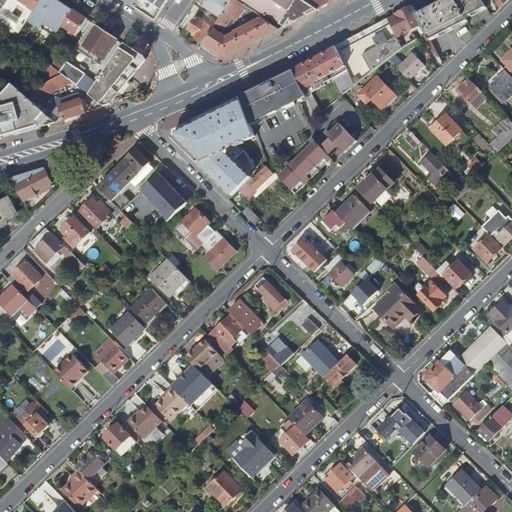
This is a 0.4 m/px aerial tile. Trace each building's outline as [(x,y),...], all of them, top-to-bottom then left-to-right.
[(19,0),(28,5),(25,9),(28,11),(21,21),(15,15),(7,26),(13,31),(11,35),(17,39),(19,36),(29,20),(42,0),(19,0)] [(59,0),(42,0),(29,20),(56,37),(63,26),(74,10),(61,1),(59,0)] [(126,0),(147,13),(151,16),(156,9),(160,11),(167,0),(126,0)] [(199,0),(198,3),(216,14),(214,17),(219,20),(232,0),(199,0)] [(217,23),(224,27),(231,31),(245,9),(247,6),(245,4),(238,0),(232,0),(219,20),(217,23)] [(247,0),(287,26),(319,9),(306,0),(247,0)] [(306,0),(319,9),(335,0),(306,0)] [(443,0),(417,14),(426,31),(431,42),(468,23),(466,20),(487,9),(481,0),(443,0)] [(496,0),(501,9),(510,0),(509,0),(496,0)] [(245,9),(255,15),(257,12),(247,6),(245,9)] [(4,7),(0,13),(0,20),(7,26),(15,15),(4,7)] [(389,21),(392,27),(403,50),(408,46),(417,39),(413,32),(420,28),(422,32),(426,31),(417,14),(413,8),(389,21)] [(74,10),(63,26),(69,30),(67,33),(70,35),(72,32),(77,36),(88,19),(81,14),(74,10)] [(202,10),(189,29),(198,35),(196,37),(204,43),(214,27),(215,26),(217,23),(219,20),(214,17),(212,20),(206,16),(208,13),(202,10)] [(204,43),(221,54),(231,55),(282,29),(257,12),(255,15),(259,17),(235,30),(235,31),(230,35),(227,32),(225,34),(224,33),(225,31),(223,29),(222,30),(221,32),(214,27),(204,43)] [(389,21),(337,48),(340,54),(392,27),(389,21)] [(93,22),(76,48),(93,60),(95,57),(97,59),(99,56),(105,60),(118,39),(107,31),(93,22)] [(340,54),(356,87),(390,60),(403,50),(392,27),(340,54)] [(124,42),(97,83),(90,95),(102,107),(110,104),(145,59),(143,55),(124,42)] [(200,48),(218,60),(221,54),(204,43),(200,48)] [(295,73),(306,96),(313,92),(339,78),(344,96),(356,87),(340,54),(337,48),(295,71),(295,73)] [(44,57),(51,63),(53,65),(57,59),(47,51),(44,57)] [(414,55),(399,70),(410,82),(425,67),(414,55)] [(53,65),(61,71),(64,65),(57,59),(53,65)] [(40,74),(47,82),(29,92),(39,100),(74,82),(64,73),(61,71),(53,65),(51,63),(40,74)] [(64,73),(74,82),(90,95),(97,83),(79,68),(76,72),(69,66),(64,73)] [(262,87),(241,98),(252,126),(265,121),(264,119),(308,99),(306,96),(295,73),(280,79),(281,80),(263,88),(262,87)] [(491,89),(505,104),(511,97),(511,76),(508,73),(491,89)] [(396,97),(378,78),(359,97),(368,105),(373,100),(384,111),(396,97)] [(469,80),(457,92),(470,105),(483,92),(476,85),(475,86),(469,80)] [(0,138),(57,122),(13,84),(1,97),(0,96),(0,138)] [(308,99),(309,103),(316,99),(313,92),(306,96),(308,99)] [(85,113),(79,95),(60,101),(59,99),(56,100),(57,102),(46,107),(57,117),(62,115),(64,120),(85,113)] [(256,137),(252,126),(241,98),(174,131),(174,139),(233,197),(240,191),(248,182),(253,179),(236,161),(246,152),(239,145),(256,137)] [(309,103),(315,116),(321,110),(316,99),(309,103)] [(446,116),(432,130),(447,147),(463,132),(446,116)] [(511,122),(508,118),(493,132),(499,139),(511,126),(511,122)] [(346,154),(358,142),(342,126),(338,130),(334,130),(331,134),(338,141),(340,144),(338,146),(339,147),(346,154)] [(511,126),(499,139),(491,146),(498,153),(511,139),(511,126)] [(405,140),(414,149),(421,142),(412,133),(405,140)] [(338,141),(331,134),(328,136),(336,144),(338,141)] [(480,155),(484,160),(494,152),(478,134),(462,148),(474,161),(480,155)] [(315,143),(313,145),(320,152),(322,150),(315,143)] [(281,179),(297,195),(332,160),(326,153),(325,152),(322,154),(320,152),(313,145),(309,148),(309,152),(301,160),(297,160),(294,163),(303,174),(299,178),(289,168),(285,172),(285,175),(281,179)] [(99,189),(111,201),(122,213),(132,203),(123,194),(134,183),(137,187),(154,170),(149,166),(151,164),(137,151),(99,189)] [(422,164),(431,174),(426,179),(433,186),(449,171),(432,154),(422,164)] [(478,160),(469,169),(475,175),(484,167),(478,160)] [(294,163),(289,168),(299,178),(303,174),(294,163)] [(33,173),(12,182),(24,203),(55,187),(53,183),(63,178),(56,166),(47,171),(46,167),(33,173)] [(248,182),(240,191),(249,200),(274,175),(266,166),(260,171),(261,173),(250,184),(248,182)] [(483,170),(477,176),(481,179),(487,174),(483,170)] [(395,186),(382,171),(368,184),(368,183),(360,191),(374,206),(395,186)] [(143,192),(172,220),(189,203),(160,175),(143,192)] [(454,182),(451,185),(458,192),(464,187),(455,177),(452,180),(454,182)] [(464,187),(458,192),(453,197),(458,202),(474,186),(469,181),(464,187)] [(356,197),(337,214),(353,230),(371,213),(356,197)] [(83,212),(99,229),(114,215),(117,218),(122,213),(111,201),(105,206),(103,208),(100,205),(95,200),(83,212)] [(15,216),(6,201),(0,204),(0,229),(6,227),(3,223),(15,216)] [(236,206),(243,213),(246,210),(239,203),(236,206)] [(250,209),(246,214),(256,225),(261,220),(250,209)] [(196,210),(175,231),(185,242),(193,233),(204,244),(208,241),(217,232),(210,226),(211,224),(196,210)] [(484,230),(488,234),(502,249),(511,239),(511,221),(509,218),(508,219),(502,213),(484,230)] [(339,223),(332,216),(330,219),(327,216),(325,219),(327,222),(320,229),(326,235),(339,223)] [(64,230),(69,234),(72,238),(68,242),(76,250),(92,234),(77,218),(64,230)] [(123,222),(129,228),(133,224),(127,218),(123,222)] [(29,246),(41,259),(44,256),(49,261),(60,251),(66,256),(70,253),(47,229),(39,237),(29,246)] [(353,230),(345,238),(349,242),(357,234),(353,230)] [(215,248),(204,259),(217,272),(238,252),(218,231),(217,232),(208,241),(215,248)] [(483,242),(474,251),(487,264),(502,249),(488,234),(482,240),(483,242)] [(294,252),(316,274),(329,261),(306,239),(294,252)] [(61,261),(70,269),(76,262),(79,259),(71,251),(70,253),(66,256),(61,261)] [(416,265),(429,278),(431,276),(437,282),(441,278),(423,258),(416,265)] [(76,262),(83,269),(86,266),(79,259),(76,262)] [(376,263),(381,268),(385,264),(380,259),(376,263)] [(169,261),(151,278),(169,297),(182,285),(180,285),(187,279),(178,270),(169,261)] [(27,263),(9,281),(15,287),(21,293),(25,288),(39,275),(38,274),(40,272),(34,265),(32,268),(27,263)] [(332,274),(345,288),(356,276),(350,271),(343,263),(332,274)] [(376,263),(366,273),(371,278),(381,268),(376,263)] [(444,277),(453,269),(447,263),(438,271),(444,277)] [(453,269),(444,277),(457,290),(472,276),(459,263),(453,269)] [(381,268),(371,278),(365,283),(371,289),(391,270),(385,264),(381,268)] [(350,271),(356,276),(358,274),(353,268),(350,271)] [(287,302),(265,279),(256,287),(266,298),(264,300),(276,312),(287,302)] [(365,283),(350,298),(356,305),(372,289),(371,289),(365,283)] [(431,285),(418,297),(434,313),(440,307),(439,306),(445,299),(431,285)] [(15,287),(0,302),(0,318),(7,325),(30,303),(21,293),(15,287)] [(21,293),(30,303),(33,306),(38,301),(25,288),(21,293)] [(397,288),(373,311),(392,331),(404,319),(409,324),(420,313),(397,288)] [(153,289),(130,312),(143,326),(155,314),(156,315),(167,304),(153,289)] [(491,314),(494,318),(488,324),(494,329),(504,340),(509,335),(511,331),(511,310),(504,301),(491,314)] [(231,315),(245,329),(251,335),(262,324),(241,302),(229,313),(231,315)] [(81,308),(69,319),(73,323),(84,312),(81,308)] [(113,330),(129,346),(147,329),(143,326),(130,312),(113,330)] [(231,315),(215,333),(231,349),(237,343),(234,340),(245,329),(231,315)] [(312,338),(320,330),(309,320),(302,327),(312,338)] [(494,329),(466,356),(480,370),(486,364),(511,390),(511,347),(504,340),(494,329)] [(209,338),(220,349),(225,354),(231,349),(215,333),(209,338)] [(111,339),(105,345),(110,351),(100,360),(102,363),(96,369),(114,387),(121,381),(114,374),(129,359),(120,351),(122,350),(116,344),(111,339)] [(294,356),(280,340),(267,352),(281,366),(282,367),(293,357),(294,356)] [(225,362),(205,341),(186,359),(194,367),(207,380),(225,362)] [(303,357),(325,379),(341,364),(327,350),(326,351),(318,343),(303,357)] [(441,361),(458,379),(468,370),(460,363),(450,353),(441,361)] [(89,372),(73,356),(55,374),(71,391),(89,372)] [(466,356),(460,363),(468,370),(458,379),(441,361),(428,374),(428,380),(449,401),(480,370),(466,356)] [(341,364),(325,379),(325,380),(333,389),(340,381),(341,382),(357,367),(348,357),(341,364)] [(172,388),(173,389),(189,405),(191,408),(213,386),(207,380),(194,367),(172,388)] [(39,371),(27,382),(51,409),(70,393),(48,369),(42,375),(39,371)] [(189,405),(173,389),(166,396),(167,397),(162,402),(162,401),(155,407),(171,423),(189,405)] [(454,406),(471,422),(475,418),(480,422),(493,409),(483,400),(478,405),(467,393),(454,406)] [(320,405),(331,417),(336,412),(325,400),(320,405)] [(50,428),(43,421),(45,419),(33,406),(32,407),(27,403),(15,415),(20,420),(19,420),(28,430),(24,434),(27,437),(34,444),(50,428)] [(292,422),(307,437),(324,420),(309,405),(292,422)] [(147,407),(129,426),(143,441),(162,423),(157,418),(148,409),(147,407)] [(496,415),(507,425),(511,419),(511,416),(503,408),(496,415)] [(386,440),(395,431),(400,431),(414,445),(426,433),(420,428),(412,421),(413,420),(407,414),(406,415),(400,409),(391,418),(390,417),(377,431),(386,440)] [(492,419),(503,429),(507,425),(496,415),(492,419)] [(22,447),(20,445),(27,437),(24,434),(23,433),(9,419),(0,428),(0,455),(6,462),(22,447)] [(492,419),(479,431),(490,442),(503,429),(492,419)] [(118,425),(103,440),(116,453),(128,440),(141,454),(145,450),(132,437),(131,439),(118,425)] [(295,427),(280,442),(294,456),(309,441),(295,427)] [(280,439),(287,433),(282,428),(275,434),(280,439)] [(274,457),(252,434),(242,444),(247,449),(234,462),(251,479),(264,466),(261,464),(265,460),(268,463),(274,457)] [(429,467),(445,451),(431,437),(415,453),(429,467)] [(356,457),(347,466),(366,485),(373,492),(389,475),(382,468),(362,447),(354,456),(356,457)] [(98,448),(76,469),(78,471),(88,482),(96,474),(101,479),(105,475),(100,470),(110,460),(98,448)] [(6,462),(0,455),(0,471),(8,464),(6,462)] [(341,464),(325,479),(339,493),(344,488),(345,490),(347,488),(348,488),(352,484),(350,482),(354,477),(341,464)] [(446,485),(467,506),(482,491),(461,470),(446,485)] [(73,480),(62,491),(79,508),(96,490),(88,482),(78,471),(71,478),(73,480)] [(224,473),(207,490),(226,508),(236,499),(238,499),(242,495),(242,492),(224,473)] [(463,510),(464,511),(486,511),(485,511),(498,498),(486,486),(482,491),(467,506),(463,510)] [(341,502),(350,511),(351,511),(366,497),(359,489),(350,497),(348,495),(341,502)] [(342,511),(336,505),(320,490),(303,507),(307,511),(342,511)] [(74,511),(64,502),(54,511),(74,511)] [(339,504),(346,511),(350,511),(341,502),(339,504)]
